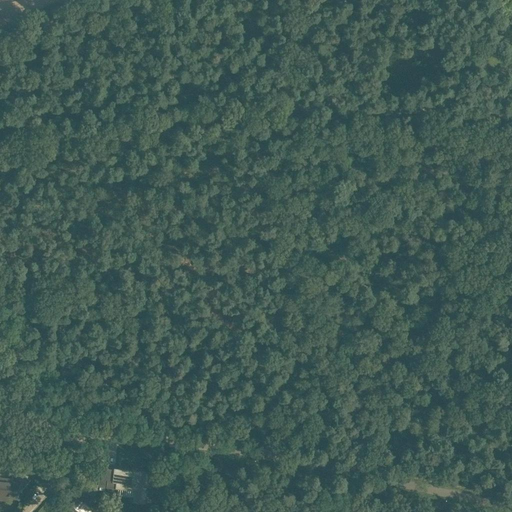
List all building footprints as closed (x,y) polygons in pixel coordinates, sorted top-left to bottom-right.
[(484,45),(487,51),(499,43),(496,37),(484,45)] [(471,63),(461,70),(465,75),(475,69),(471,63)] [(57,370),(61,378),(61,379),(69,375),(65,366),(57,370)] [(100,467),(98,486),(106,487),(133,490),(132,501),(145,503),(148,481),(144,481),(145,471),(134,470),(134,471),(114,468),(114,469),(100,467)] [(0,495),(2,495),(2,493),(19,494),(19,493),(20,493),(20,491),(19,491),(19,488),(22,488),(22,489),(31,479),(24,473),(13,472),(12,479),(0,477),(0,495)]
